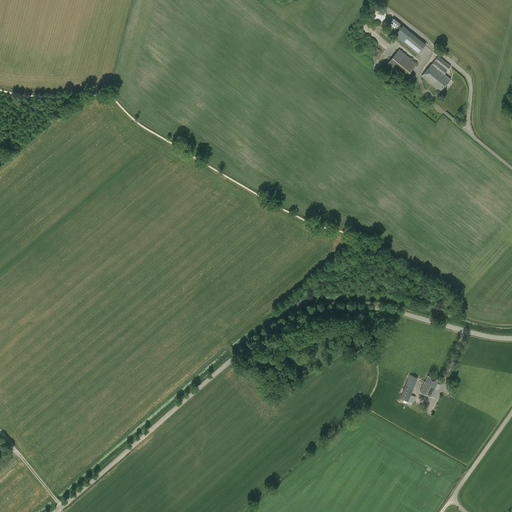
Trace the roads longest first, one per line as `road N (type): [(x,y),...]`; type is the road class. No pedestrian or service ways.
road 1 (unclassified): [(54,511),(242,351),(302,314),(384,308),(511,338)]
road 2 (track): [(375,0),(428,39),(418,79),(429,100),(468,130)]
road 3 (unclassified): [(511,167),(468,130),(467,75),(428,39)]
road 4 (unclassified): [(467,511),(456,501),(456,485),(511,404)]
